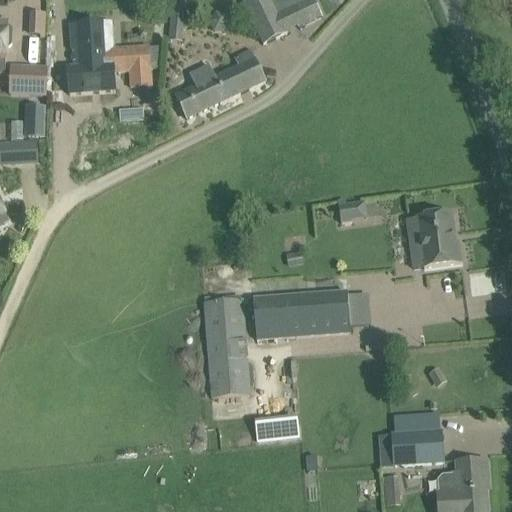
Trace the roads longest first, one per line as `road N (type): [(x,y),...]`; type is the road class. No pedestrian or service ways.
road 1 (unclassified): [(0,336),(56,211),(258,110),(363,0)]
road 2 (unclassified): [(449,0),(511,170)]
